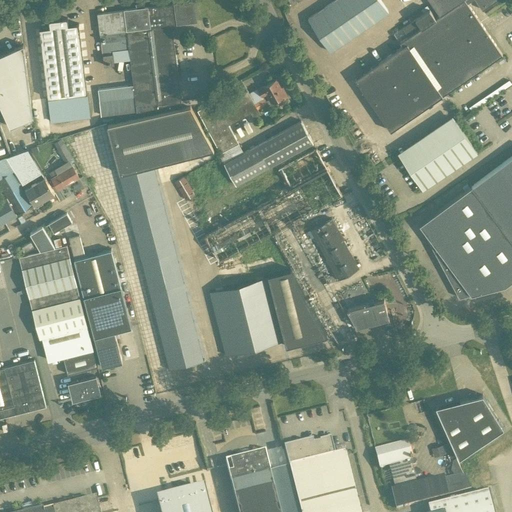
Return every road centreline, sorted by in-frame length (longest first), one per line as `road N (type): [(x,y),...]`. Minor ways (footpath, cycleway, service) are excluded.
road 1 (unclassified): [(0,454),(444,339)]
road 2 (unclassified): [(377,215),(261,0)]
road 3 (unknown): [(221,397),(168,177)]
road 4 (unclassified): [(377,215),(428,195),(511,138)]
road 5 (unclassified): [(444,339),(377,215)]
